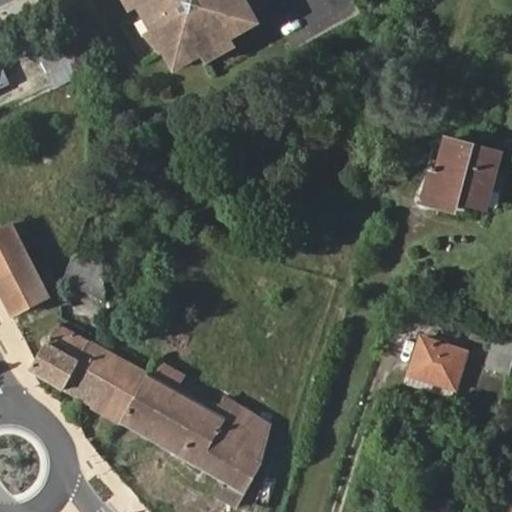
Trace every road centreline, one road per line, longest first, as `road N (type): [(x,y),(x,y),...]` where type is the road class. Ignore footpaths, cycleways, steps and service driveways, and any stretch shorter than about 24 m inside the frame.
road 1 (unknown): [(311,511),(392,247)]
road 2 (secondary): [(50,504),(73,470),(70,430),(42,400),(1,394)]
